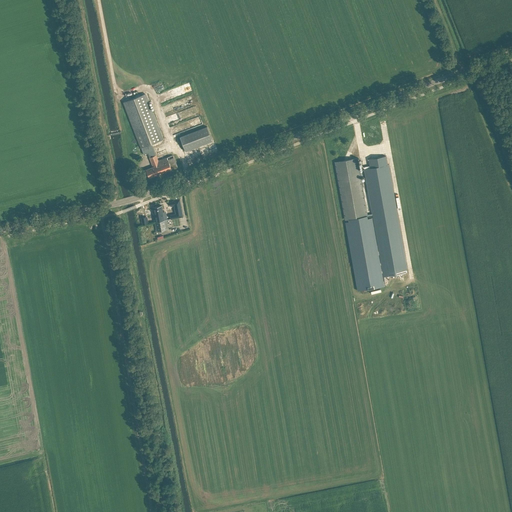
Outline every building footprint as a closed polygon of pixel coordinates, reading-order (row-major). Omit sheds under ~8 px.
[(177,87),(166,92),(167,96),(178,92),(177,87)] [(144,154),(148,153),(150,157),(156,155),(152,143),(163,139),(145,93),(124,102),(144,154)] [(197,107),(166,116),(169,125),(199,116),(197,107)] [(213,140),(207,126),(180,137),(185,151),(213,140)] [(172,169),(167,157),(158,160),(156,155),(150,157),(153,167),(146,169),(149,178),(172,169)] [(178,167),(173,155),(167,157),(172,169),(178,167)] [(384,275),(408,272),(387,164),(387,161),(386,156),(369,159),(370,166),(364,167),(365,172),(372,214),(373,217),(384,275)] [(335,162),(345,219),(348,218),(367,215),(357,158),(335,162)] [(174,200),(170,201),(171,205),(175,204),(177,213),(171,214),(172,218),(183,216),(180,198),(174,199),(174,200)] [(153,207),(154,213),(153,213),(155,222),(164,220),(162,205),(153,207)] [(349,221),(345,222),(357,290),(385,285),(384,276),(384,275),(373,217),(372,214),(367,215),(348,218),(349,221)] [(155,222),(156,231),(166,229),(164,220),(155,222)]
